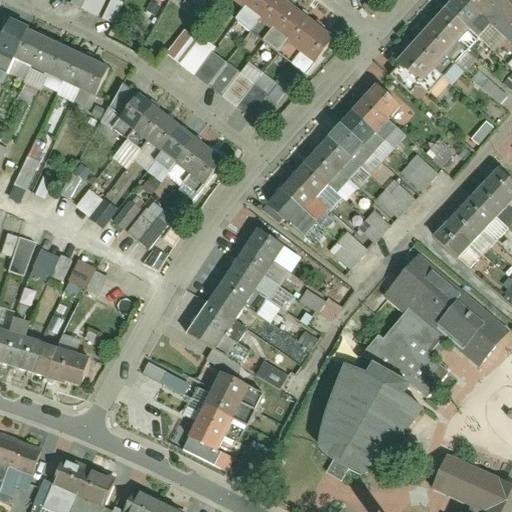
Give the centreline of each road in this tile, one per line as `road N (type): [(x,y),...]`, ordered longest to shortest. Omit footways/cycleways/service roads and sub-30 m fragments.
road 1 (residential): [(84,427),(268,157)]
road 2 (residential): [(268,157),(149,59),(40,0)]
road 3 (residential): [(247,511),(84,427)]
road 4 (residential): [(268,157),(377,35)]
road 5 (residential): [(424,233),(511,128)]
